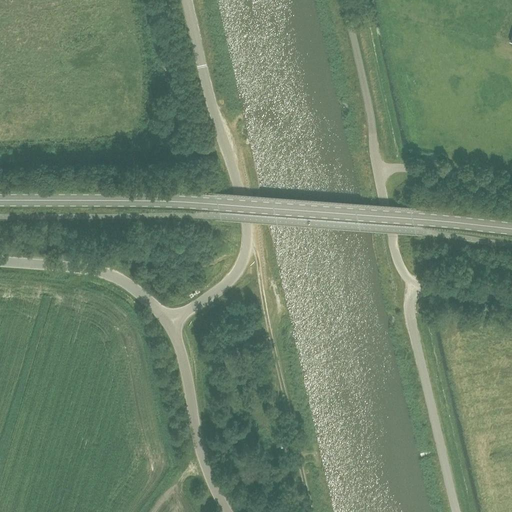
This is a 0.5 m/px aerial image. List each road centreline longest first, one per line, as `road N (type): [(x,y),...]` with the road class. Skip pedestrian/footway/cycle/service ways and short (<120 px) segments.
road 1 (secondary): [(411,219),(153,201),(0,200)]
road 2 (unclassified): [(169,323),(224,285),(246,248),(238,187),(186,0)]
road 3 (unclassified): [(416,286),(397,262),(344,0)]
road 4 (track): [(315,511),(260,267),(246,248)]
road 5 (unclassified): [(456,511),(409,311),(416,286)]
road 6 (unclassified): [(226,511),(205,466),(169,323)]
road 7 (unclassified): [(169,323),(115,277),(0,262)]
